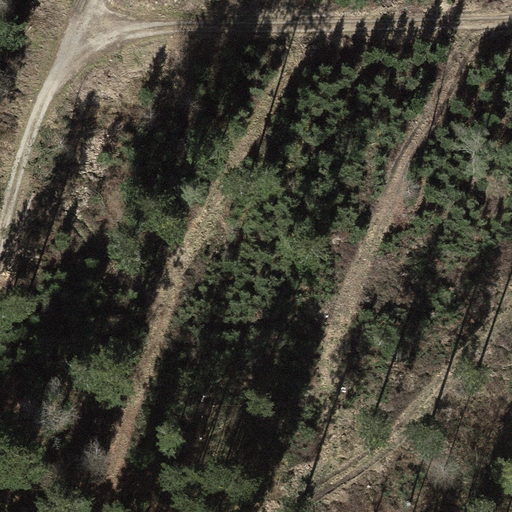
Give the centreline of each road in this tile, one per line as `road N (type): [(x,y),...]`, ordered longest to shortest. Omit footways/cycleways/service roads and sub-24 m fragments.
road 1 (track): [(83,26),(511,13)]
road 2 (track): [(96,0),(15,159),(0,228)]
